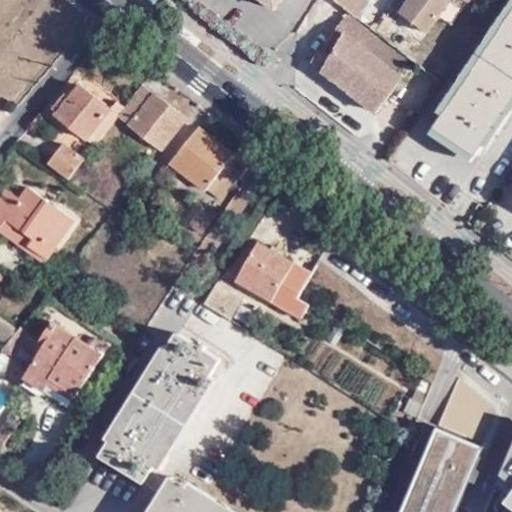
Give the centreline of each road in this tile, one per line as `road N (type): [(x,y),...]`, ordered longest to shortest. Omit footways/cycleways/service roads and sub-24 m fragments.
road 1 (primary): [(511,308),(117,0)]
road 2 (residential): [(117,0),(0,138)]
